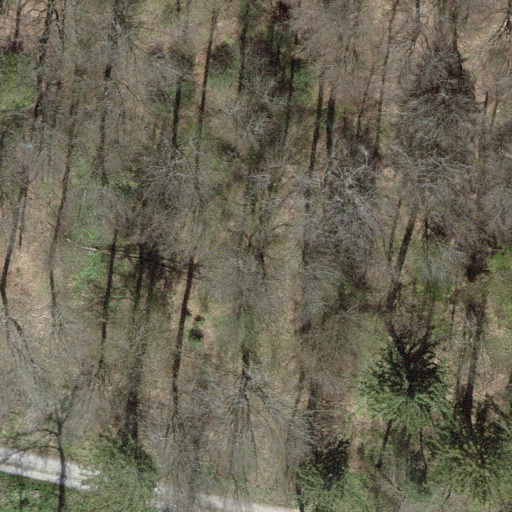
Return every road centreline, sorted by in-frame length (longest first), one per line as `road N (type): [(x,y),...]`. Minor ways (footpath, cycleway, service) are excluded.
road 1 (track): [(22,465),(64,368),(84,0)]
road 2 (track): [(0,460),(241,511)]
